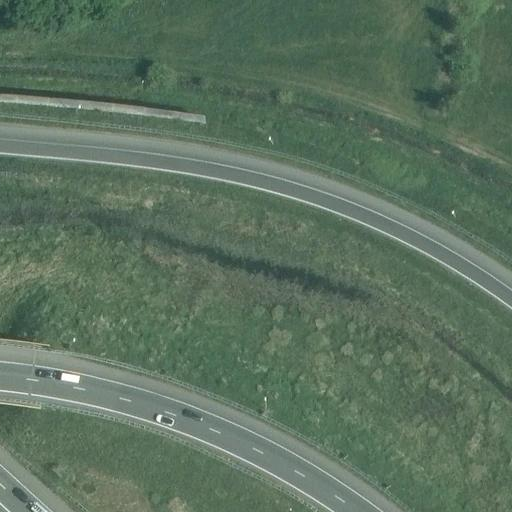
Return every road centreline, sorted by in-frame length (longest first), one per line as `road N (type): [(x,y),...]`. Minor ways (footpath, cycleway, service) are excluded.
road 1 (motorway): [(511,300),(397,229),(272,183),(0,145)]
road 2 (motorway): [(355,511),(204,426),(129,400),(0,375)]
